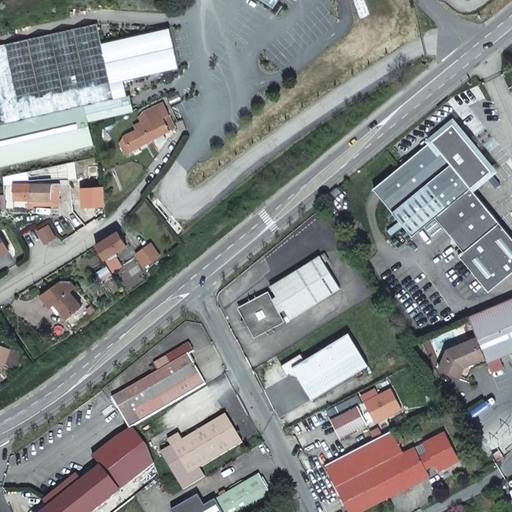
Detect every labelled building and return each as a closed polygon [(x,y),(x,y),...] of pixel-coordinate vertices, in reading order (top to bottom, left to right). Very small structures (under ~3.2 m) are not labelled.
[(277,0),(259,0),(272,8),(277,0)] [(0,123),(4,123),(21,119),(112,98),(96,24),(0,45),(0,123)] [(0,166),(93,145),(88,122),(133,110),(129,95),(112,98),(21,119),(4,123),(0,123),(0,166)] [(168,116),(168,115),(162,103),(142,113),(138,118),(142,127),(123,137),(130,151),(141,145),(146,143),(155,138),(162,134),(173,128),(168,116)] [(451,124),(431,141),(371,191),(412,237),(435,217),(463,251),(458,255),(488,292),(511,271),(511,238),(499,222),(470,188),(490,171),(474,151),(476,150),(469,142),(468,144),(451,124)] [(123,137),(122,134),(117,137),(120,143),(124,153),(130,151),(123,137)] [(158,143),(165,140),(162,134),(155,138),(158,143)] [(41,200),(50,200),(50,190),(57,190),(58,184),(54,184),(54,180),(49,180),(49,184),(32,184),(30,200),(41,200)] [(32,184),(32,183),(13,184),(13,205),(26,205),(26,200),(30,200),(32,184)] [(86,204),(104,203),(103,187),(86,188),(86,204)] [(336,188),(324,198),(328,202),(339,192),(336,188)] [(113,254),(126,245),(117,231),(94,246),(112,271),(121,265),(113,254)] [(150,243),(136,253),(145,265),(159,255),(150,243)] [(324,253),(320,256),(324,263),(328,260),(324,253)] [(320,256),(270,287),(275,295),(272,298),(268,291),(238,307),(243,318),(243,319),(242,319),(242,320),(241,320),(241,321),(241,322),(241,323),(242,324),(242,325),(243,325),(243,326),(244,326),(245,326),(246,326),(247,326),(253,338),(284,321),(279,312),(284,309),(290,318),(339,288),(324,263),(320,256)] [(51,308),(54,305),(67,319),(81,307),(69,292),(74,287),(69,282),(64,279),(59,280),(55,283),(41,296),(51,308)] [(511,297),(468,316),(477,338),(487,362),(511,351),(511,297)] [(368,365),(348,333),(304,360),(300,353),(280,365),(287,376),(288,375),(296,376),(312,400),(368,365)] [(464,367),(458,379),(465,381),(471,369),(487,362),(477,338),(473,339),(482,359),(464,367)] [(482,359),(473,339),(446,351),(438,371),(458,379),(464,367),(482,359)] [(114,397),(133,426),(207,383),(189,353),(194,350),(190,342),(155,362),(160,370),(159,370),(158,368),(153,370),(155,373),(114,397)] [(0,366),(3,368),(10,349),(0,345),(0,366)] [(364,402),(331,419),(340,437),(367,424),(367,423),(373,420),(387,413),(388,415),(400,409),(390,389),(377,395),(364,402)] [(361,396),(364,402),(377,395),(374,389),(361,396)] [(228,413),(184,438),(173,445),(162,451),(184,488),(206,475),(201,466),(244,441),(228,413)] [(388,415),(387,413),(373,420),(374,422),(388,415)] [(444,430),(423,441),(423,443),(432,459),(438,471),(460,460),(444,430)] [(392,431),(324,465),(330,476),(398,442),(392,431)] [(173,445),(184,438),(180,432),(169,438),(173,445)] [(398,442),(330,476),(348,511),(360,511),(429,476),(423,463),(414,447),(414,446),(403,451),(398,442)] [(423,443),(414,447),(423,463),(432,459),(423,443)] [(503,457),(498,450),(492,454),(496,461),(503,457)] [(89,511),(145,469),(133,455),(107,474),(100,466),(81,480),(76,474),(47,496),(52,502),(39,511),(89,511)] [(259,473),(216,498),(205,504),(199,494),(172,509),(173,511),(243,511),(272,495),(259,473)]
